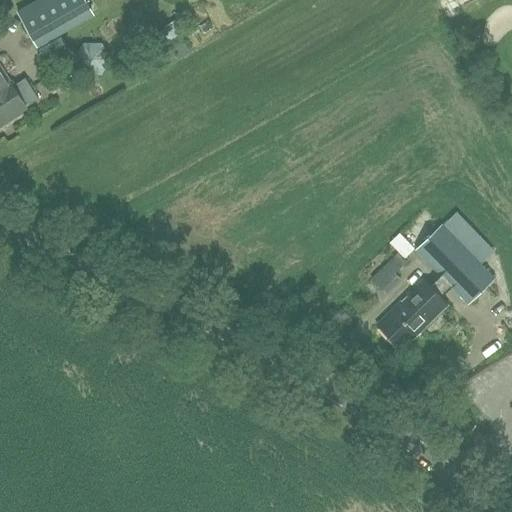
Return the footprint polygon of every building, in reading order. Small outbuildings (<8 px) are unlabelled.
[(36,42),(90,12),(83,0),(33,0),(17,9),(36,42)] [(82,74),(101,74),(109,58),(100,42),(83,42),(74,59),(82,74)] [(0,129),(28,111),(27,109),(39,101),(28,84),(16,92),(0,66),(0,129)] [(494,249),(456,212),(441,227),(441,226),(416,251),(468,303),(493,279),(480,265),(494,249)] [(385,293),(400,280),(393,273),(407,261),(404,258),(413,249),(399,235),(390,244),(399,253),(371,279),(385,293)] [(402,351),(448,305),(423,279),(376,325),(402,351)]
